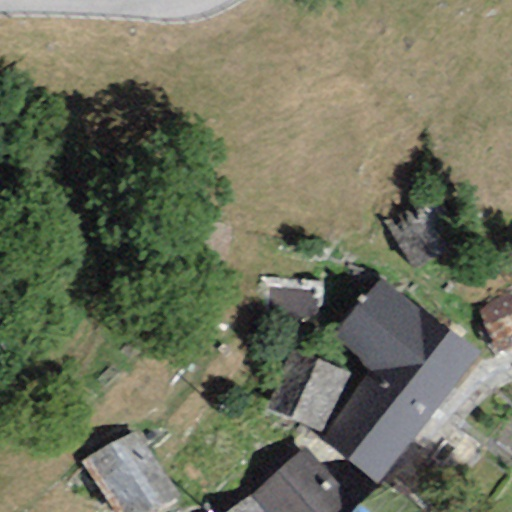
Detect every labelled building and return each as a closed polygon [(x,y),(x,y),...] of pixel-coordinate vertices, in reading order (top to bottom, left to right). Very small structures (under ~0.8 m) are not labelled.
[(435,190),(387,214),(413,264),(461,240),(435,190)] [(511,283),(487,294),(506,340),(511,337),(511,283)] [(334,434),(376,467),(466,352),(381,286),(348,328),(391,362),(334,434)] [(284,402),(320,419),(346,366),(310,349),(284,402)] [(137,431),(94,455),(126,511),(142,511),(173,495),(137,431)] [(300,453),(261,486),(283,511),(332,511),(343,503),(300,453)] [(413,511),(395,493),(376,511),(413,511)]
